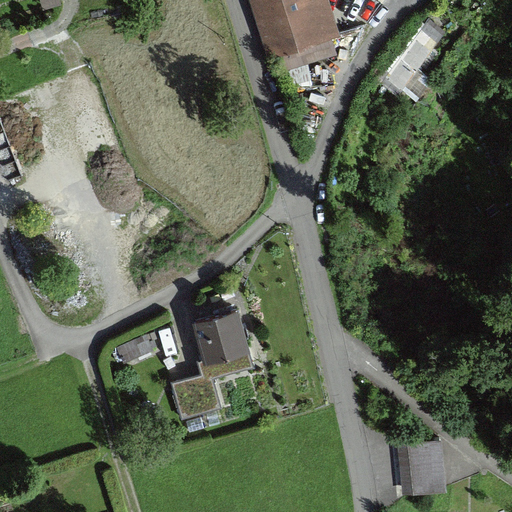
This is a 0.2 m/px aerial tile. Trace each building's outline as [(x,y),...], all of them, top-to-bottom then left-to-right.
[(56,0),(0,0),(0,20),(57,3),(56,0)] [(330,0),(256,0),(271,54),(340,36),(330,0)] [(419,21),(373,81),(397,99),(402,93),(416,103),(434,79),(420,69),(454,24),(435,10),(424,25),(419,21)] [(240,308),(193,322),(206,363),(253,349),(240,308)] [(160,341),(173,368),(184,363),(172,336),(160,341)] [(117,348),(123,363),(151,352),(145,337),(117,348)] [(200,412),(216,407),(208,379),(192,384),(200,412)] [(439,438),(397,442),(402,491),(444,487),(439,438)] [(56,477),(60,490),(89,480),(85,467),(56,477)]
